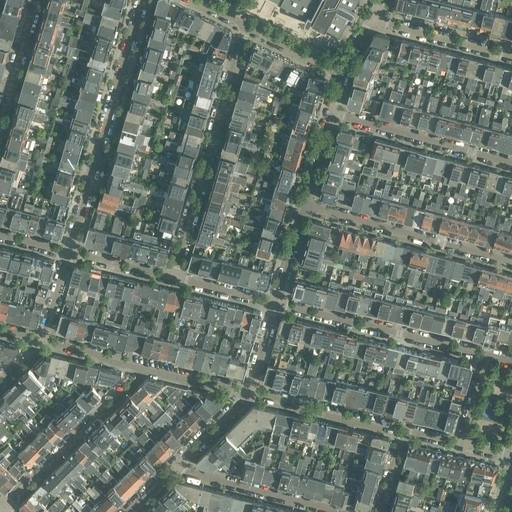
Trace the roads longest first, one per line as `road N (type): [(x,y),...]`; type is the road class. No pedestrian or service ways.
road 1 (residential): [(142,0),(71,252)]
road 2 (residential): [(172,276),(249,26)]
road 3 (residential): [(511,261),(303,205)]
road 4 (residential): [(480,354),(275,302)]
road 5 (residential): [(143,369),(1,505)]
road 6 (residential): [(511,162),(329,110)]
road 7 (residential): [(335,511),(176,467)]
road 8 (residential): [(400,431),(250,393)]
road 9 (residential): [(511,57),(367,20)]
road 10 (residential): [(0,123),(36,0)]
